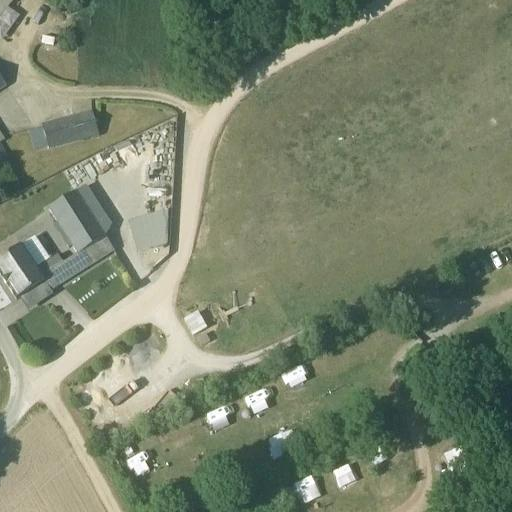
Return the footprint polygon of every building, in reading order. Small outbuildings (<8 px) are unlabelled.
[(0,0),(0,16),(13,0),(0,0)] [(39,126),(47,152),(47,153),(97,139),(89,112),(39,126)] [(0,261),(0,281),(14,303),(41,285),(42,285),(48,294),(113,254),(104,240),(110,228),(84,188),(46,212),(74,257),(65,263),(60,257),(57,259),(55,257),(47,262),(34,240),(19,249),(0,261)] [(165,246),(166,213),(127,224),(135,255),(165,246)] [(210,429),(223,422),(215,406),(201,413),(210,429)] [(173,454),(196,445),(187,425),(165,434),(173,454)] [(265,441),(273,461),(297,451),(289,431),(265,441)] [(345,466),(328,474),(333,485),(350,478),(345,466)] [(393,470),(374,477),(381,497),(400,491),(393,470)] [(302,505),(321,497),(311,476),(293,484),(302,505)]
